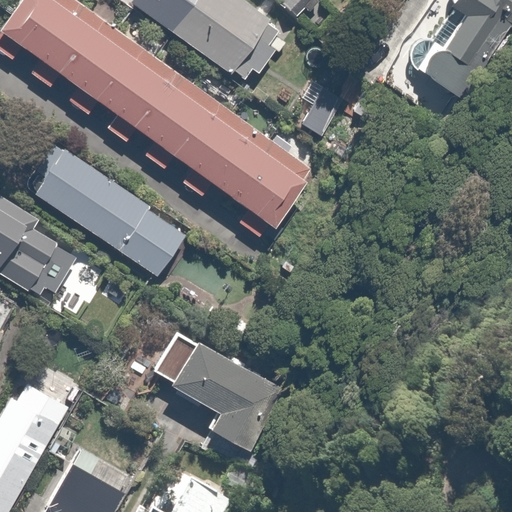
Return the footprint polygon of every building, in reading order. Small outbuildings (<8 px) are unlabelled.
[(311,168),(73,0),(13,0),(0,19),(0,49),(263,236),(311,168)] [(281,25),(244,0),(168,0),(157,19),(242,79),(248,69),(264,76),(282,53),(271,42),(281,25)] [(511,0),(430,0),(379,76),(435,116),(459,99),(511,34),(511,0)] [(52,138),(22,185),(151,272),(191,229),(52,138)] [(34,217),(0,196),(0,273),(46,302),(77,252),(31,226),(34,217)] [(169,329),(146,365),(212,408),(203,423),(250,444),(283,386),(169,329)] [(26,355),(0,399),(0,511),(4,511),(79,383),(26,355)] [(77,446),(41,511),(101,511),(123,475),(77,446)] [(228,511),(233,504),(192,481),(173,511),(143,511),(140,511),(139,511),(228,511)]
